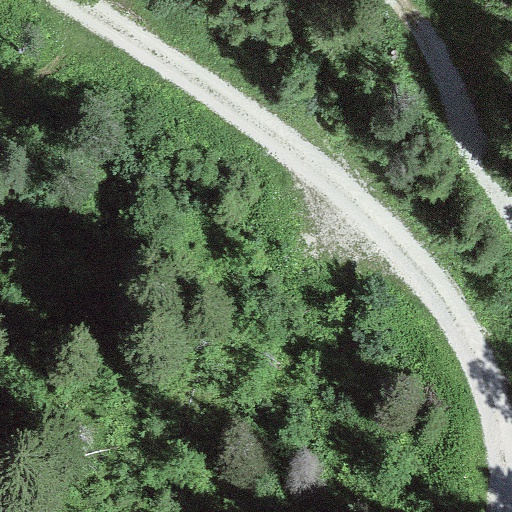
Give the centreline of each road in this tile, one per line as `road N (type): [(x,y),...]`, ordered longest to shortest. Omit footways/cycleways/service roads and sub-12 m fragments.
road 1 (track): [(501,511),(501,424),(471,337),(409,264),(213,83),(88,0)]
road 2 (track): [(511,199),(467,131),(449,62),(418,0)]
